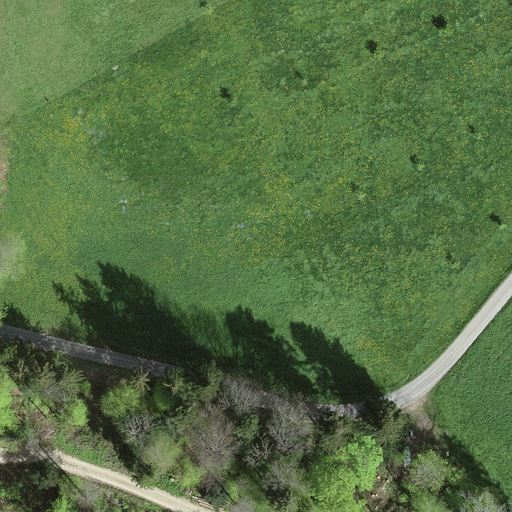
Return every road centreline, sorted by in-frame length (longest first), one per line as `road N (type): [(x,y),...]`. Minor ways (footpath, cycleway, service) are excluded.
road 1 (unclassified): [(511,281),(423,382),(399,399),(329,412),(293,410),(196,376),(0,330)]
road 2 (track): [(0,454),(83,462),(195,511)]
